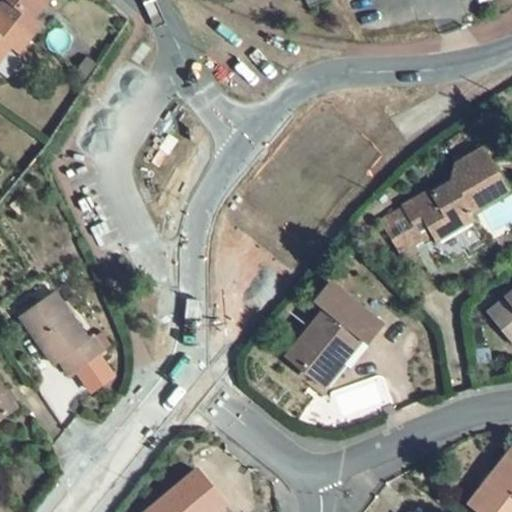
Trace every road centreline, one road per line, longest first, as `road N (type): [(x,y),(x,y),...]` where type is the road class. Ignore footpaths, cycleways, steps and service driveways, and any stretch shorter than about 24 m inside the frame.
road 1 (unclassified): [(511,46),(324,74),(248,140)]
road 2 (unclassified): [(248,140),(216,190),(197,247),(197,381)]
road 3 (residential): [(339,469),(511,416)]
road 4 (residential): [(197,381),(279,454),(339,469)]
road 5 (residential): [(156,0),(248,140)]
road 6 (unclassified): [(197,381),(94,511)]
